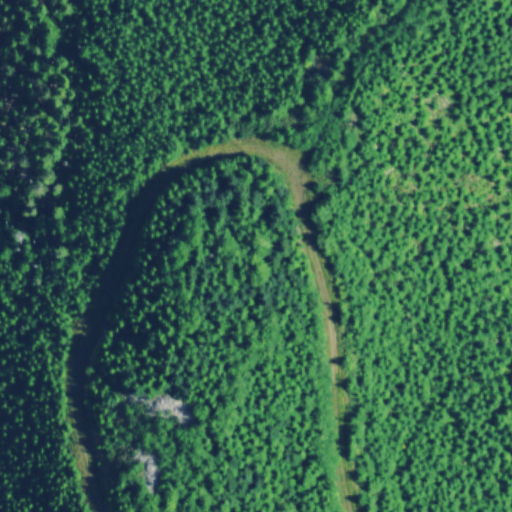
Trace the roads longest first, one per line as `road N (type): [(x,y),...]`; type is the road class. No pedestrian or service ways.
road 1 (track): [(358,511),(343,442),(340,335),(297,187),(280,160),(252,149),(228,150),(169,175),(131,221),(93,315),(75,396),(104,511)]
road 2 (track): [(433,0),(369,51),(297,187)]
